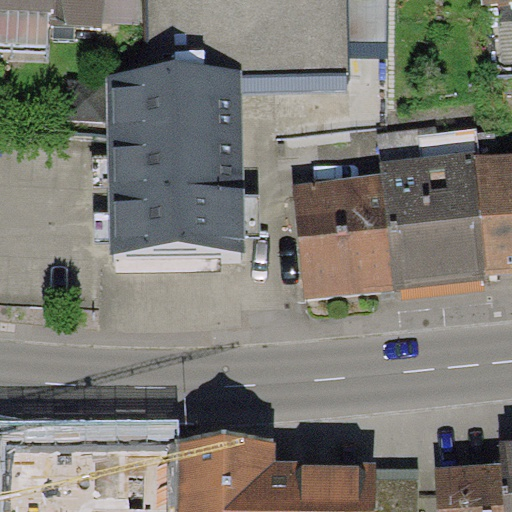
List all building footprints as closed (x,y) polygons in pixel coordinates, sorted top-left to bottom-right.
[(104,0),(0,0),(0,72),(107,73),(104,0)] [(149,0),(151,55),(114,89),(114,139),(116,262),(244,260),(241,83),(351,82),(349,0),(149,0)] [(511,0),(480,0),(486,36),(511,32),(511,0)] [(384,200),(395,290),(495,279),(496,274),(485,191),(477,135),(436,140),(440,173),(382,180),(384,200)] [(511,187),(485,191),(496,274),(511,271),(511,187)] [(336,188),(295,194),(309,301),(395,290),(384,200),(338,206),(336,188)] [(511,448),(502,453),(503,457),(511,456),(511,448)] [(8,511),(177,511),(177,454),(9,454),(8,511)] [(177,454),(177,511),(274,511),(275,484),(275,454),(177,454)] [(507,511),(511,511),(511,456),(503,457),(505,479),(507,511)] [(444,482),(446,511),(507,511),(505,479),(444,482)] [(275,484),(274,511),(373,511),(373,485),(275,484)] [(373,485),(373,511),(421,511),(422,485),(373,485)]
